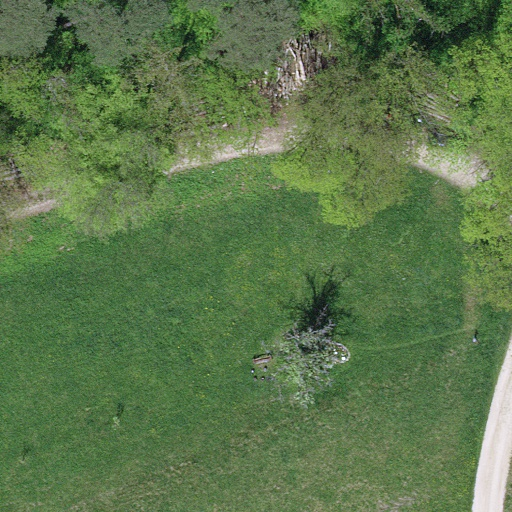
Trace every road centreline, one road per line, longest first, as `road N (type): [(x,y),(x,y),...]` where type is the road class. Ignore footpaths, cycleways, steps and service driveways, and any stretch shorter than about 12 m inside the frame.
road 1 (track): [(511,217),(439,158),(319,134),(183,157),(0,217)]
road 2 (track): [(488,511),(488,473),(511,379)]
